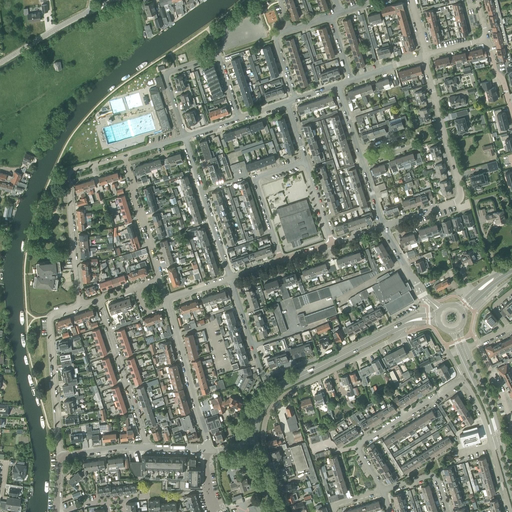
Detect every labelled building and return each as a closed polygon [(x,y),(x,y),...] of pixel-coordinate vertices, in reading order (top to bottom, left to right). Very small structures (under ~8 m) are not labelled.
[(159,0),(161,6),(163,5),(165,5),(166,8),(167,11),(166,12),(168,18),(164,19),(165,23),(169,22),(174,20),(171,14),(170,11),(169,7),(168,4),(166,0),(159,0)] [(170,11),(171,14),(174,13),(173,10),(174,10),(173,6),(171,7),(170,3),(173,3),(171,0),(166,0),(168,4),(169,7),(170,11)] [(177,1),(176,0),(171,0),(173,3),(175,2),(176,5),(175,6),(177,14),(181,13),(179,8),(178,4),(177,1)] [(157,27),(162,25),(160,17),(157,18),(152,2),(150,3),(149,2),(147,3),(146,4),(144,5),(145,9),(146,9),(147,12),(146,12),(147,16),(152,14),(152,16),(154,16),(155,19),(154,19),(157,27)] [(326,2),(318,4),(320,10),(328,7),(326,2)] [(488,13),(500,10),(497,2),(485,5),(485,7),(486,7),(487,10),(488,13)] [(295,6),(288,8),(290,14),(297,11),(295,6)] [(489,21),(502,18),(500,10),(488,13),(489,15),(488,16),(489,18),(488,18),(489,21)] [(297,11),(290,14),(292,20),(299,17),(297,11)] [(28,14),(29,22),(34,21),(34,20),(40,20),(40,13),(28,14)] [(373,14),(376,23),(382,21),(379,13),(373,14)] [(368,25),(371,37),(374,36),(372,28),(373,26),(372,24),(376,23),(373,14),(368,16),(370,24),(368,25)] [(344,26),(352,24),(350,18),(342,20),(344,26)] [(492,30),(504,27),(502,18),(489,21),(489,24),(490,24),(491,27),(491,26),(492,30)] [(465,23),(457,25),(454,26),(456,32),(467,29),(465,23)] [(352,24),(344,26),(346,32),(353,30),(352,24)] [(320,35),(327,32),(325,26),(318,29),(320,35)] [(493,38),(506,35),(504,27),(492,30),(493,32),(492,32),(493,35),(492,35),(493,38)] [(439,30),(431,32),(432,37),(441,35),(443,34),(442,29),(439,30)] [(467,29),(456,32),(457,37),(468,34),(467,29)] [(353,30),(346,32),(348,38),(355,36),(353,30)] [(327,32),(320,35),(322,40),(329,38),(327,32)] [(402,34),(401,35),(399,35),(401,41),(412,37),(410,32),(403,34),(402,34)] [(496,46),(505,44),(508,43),(506,35),(493,38),(493,41),(494,41),(495,43),(496,43),(496,46)] [(355,36),(348,38),(350,44),(357,41),(355,36)] [(287,46),(295,43),(293,37),(286,40),(287,46)] [(412,37),(401,41),(402,46),(413,43),(412,37)] [(329,38),(322,40),(324,46),(331,44),(329,38)] [(357,41),(350,44),(352,49),(359,47),(357,41)] [(413,43),(402,46),(404,53),(414,50),(414,48),(415,48),(414,46),(416,46),(415,42),(413,43)] [(289,51),(296,49),(295,43),(287,46),(289,51)] [(385,57),(386,57),(389,56),(389,55),(391,54),(388,43),(382,44),(383,47),(384,52),(385,56),(385,57)] [(331,44),(324,46),(326,52),(333,49),(331,44)] [(497,55),(506,52),(505,46),(505,44),(496,46),(497,49),(496,49),(497,52),(496,52),(497,55)] [(264,53),(271,51),(270,45),(262,48),(264,53)] [(359,47),(352,49),(354,55),(361,53),(359,47)] [(385,56),(384,52),(383,47),(377,49),(379,58),(385,56)] [(479,48),(476,49),(479,61),(486,59),(485,57),(487,56),(486,52),(485,48),(482,49),(482,48),(479,49),(479,48)] [(291,57),(298,55),(296,49),(289,51),(291,57)] [(333,49),(326,52),(328,58),(335,55),(333,49)] [(479,61),(476,49),(473,49),(473,50),(471,51),(468,52),(470,60),(472,60),(472,62),(479,61)] [(271,51),(264,53),(266,59),(273,57),(271,51)] [(459,53),(463,65),(467,64),(467,61),(468,60),(468,61),(470,60),(468,52),(465,53),(465,52),(462,53),(462,52),(459,53)] [(506,52),(497,55),(498,58),(498,57),(499,60),(500,60),(500,63),(511,60),(509,52),(506,53),(506,52)] [(233,65),(240,63),(238,57),(240,56),(239,53),(231,56),(232,59),(231,59),(233,65)] [(361,53),(354,55),(355,61),(363,59),(361,53)] [(453,62),(453,65),(455,64),(456,63),(457,66),(463,65),(459,53),(456,53),(457,54),(454,55),(455,61),(453,62)] [(293,63),(300,61),(298,55),(291,57),(293,63)] [(442,57),(445,66),(452,65),(453,65),(453,62),(450,63),(448,56),(446,57),(445,56),(442,57)] [(273,57),(266,59),(268,65),(275,62),(273,57)] [(445,66),(442,57),(440,57),(440,58),(437,59),(437,60),(434,60),(436,68),(445,66)] [(363,59),(355,61),(357,67),(365,64),(363,59)] [(295,69),(302,66),(300,61),(293,63),(295,69)] [(275,62),(268,65),(270,70),(277,68),(275,62)] [(240,63),(233,65),(235,71),(242,69),(240,63)] [(206,74),(215,69),(213,65),(210,67),(208,64),(203,67),(205,70),(204,70),(206,74)] [(302,66),(295,69),(297,74),(304,72),(302,66)] [(332,69),(334,77),(340,75),(340,73),(341,72),(340,67),(338,68),(338,67),(332,69)] [(417,75),(414,67),(409,68),(412,79),(417,77),(417,75)] [(277,68),(270,70),(272,76),(279,74),(277,68)] [(412,79),(409,68),(404,70),(407,80),(412,79)] [(215,69),(206,74),(205,74),(207,78),(216,73),(217,73),(215,69)] [(242,69),(235,71),(237,77),(244,74),(242,69)] [(334,77),(332,69),(326,71),(328,79),(334,77)] [(404,70),(398,71),(401,82),(407,80),(404,70)] [(320,71),(317,72),(319,78),(321,77),(322,81),(328,79),(326,71),(320,73),(320,71)] [(299,80),(306,78),(304,72),(297,74),(299,80)] [(176,84),(184,81),(183,78),(186,77),(185,73),(181,74),(182,75),(174,78),(176,84)] [(209,82),(217,78),(218,77),(216,73),(207,78),(209,82)] [(244,74),(237,77),(238,82),(246,80),(244,74)] [(161,76),(155,78),(158,86),(149,89),(162,131),(171,129),(159,91),(165,89),(161,76)] [(457,81),(460,80),(459,76),(444,80),(446,88),(448,87),(450,91),(455,90),(454,86),(458,85),(457,81)] [(210,86),(219,82),(219,81),(217,78),(209,82),(208,82),(210,86)] [(306,78),(299,80),(301,86),(308,84),(306,78)] [(382,80),(384,87),(390,85),(391,87),(394,86),(392,80),(389,81),(388,78),(382,80)] [(246,80),(238,82),(240,88),(247,86),(246,80)] [(376,83),(373,84),(376,92),(377,93),(382,91),(381,88),(384,87),(382,80),(376,82),(376,83)] [(188,83),(185,84),(184,81),(176,84),(178,89),(183,88),(183,91),(190,89),(188,83)] [(488,101),(498,98),(495,87),(491,88),(490,81),(481,83),(483,90),(486,89),(488,101)] [(211,90),(220,86),(221,85),(219,82),(210,86),(209,86),(211,90)] [(376,92),(373,84),(371,85),(371,84),(365,86),(367,93),(373,91),(374,93),(376,92)] [(281,85),(275,87),(276,89),(278,96),(284,94),(283,91),(285,90),(284,86),(282,86),(281,87),(281,85)] [(213,94),(221,90),(222,89),(220,86),(211,90),(213,94)] [(247,86),(240,88),(242,94),(249,91),(247,86)] [(359,88),(361,95),(367,93),(365,86),(359,88)] [(416,98),(426,95),(424,91),(423,91),(422,86),(412,89),(414,96),(415,96),(416,98)] [(361,95),(359,88),(353,90),(356,97),(361,95)] [(182,101),(190,98),(192,98),(191,95),(193,94),(192,91),(191,91),(190,89),(183,91),(184,93),(180,95),(182,101)] [(278,96),(276,89),(270,90),(272,98),(278,96)] [(212,94),(210,95),(212,99),(214,98),(223,93),(221,90),(213,94),(212,94)] [(272,98),(270,90),(264,92),(267,100),(272,98)] [(345,96),(348,103),(351,102),(350,99),(356,97),(353,90),(347,92),(348,95),(345,96)] [(249,91),(242,94),(244,100),(251,97),(249,91)] [(335,104),(332,95),(326,97),(328,104),(329,106),(335,104)] [(419,106),(427,104),(425,100),(427,99),(426,95),(416,98),(417,104),(419,103),(419,106)] [(462,105),(466,104),(464,97),(460,98),(459,95),(454,96),(449,97),(451,107),(457,105),(458,105),(461,104),(462,105)] [(251,97),(244,100),(246,105),(253,103),(251,97)] [(328,104),(326,97),(320,99),(322,106),(328,104)] [(194,101),(191,102),(190,98),(182,101),(184,107),(188,105),(189,108),(196,106),(194,101)] [(314,101),(317,108),(322,106),(320,99),(314,101)] [(314,111),(313,109),(317,108),(314,101),(308,103),(311,110),(311,112),(314,111)] [(308,114),(307,111),(311,110),(308,103),(303,105),(305,112),(306,115),(308,114)] [(205,104),(204,105),(206,112),(209,111),(211,119),(214,118),(214,119),(217,118),(217,117),(214,107),(208,109),(206,104),(205,104)] [(421,116),(430,113),(429,108),(428,108),(427,104),(419,106),(420,109),(419,109),(421,116)] [(226,105),(220,107),(223,115),(225,114),(225,115),(228,114),(228,113),(227,110),(229,109),(228,105),(226,105)] [(188,118),(195,115),(197,115),(195,109),(197,109),(196,106),(189,108),(190,111),(186,112),(188,118)] [(223,115),(220,107),(217,108),(217,106),(214,107),(217,117),(223,115)] [(463,117),(463,115),(467,113),(466,109),(456,112),(457,116),(458,116),(458,118),(455,119),(456,124),(457,127),(458,132),(462,131),(462,133),(467,131),(466,130),(467,130),(466,125),(468,124),(467,121),(465,122),(464,117),(463,117)] [(500,109),(493,111),(496,122),(507,119),(504,112),(501,112),(500,109)] [(424,124),(431,122),(430,117),(432,117),(430,113),(421,116),(419,116),(421,123),(424,122),(424,124)] [(333,123),(340,120),(338,114),(328,117),(329,120),(332,119),(333,123)] [(195,115),(188,118),(189,124),(199,121),(199,118),(196,119),(195,115)] [(279,125),(285,123),(283,117),(280,119),(278,116),(271,118),(272,121),(277,120),(279,125)] [(400,117),(394,119),(394,120),(398,129),(404,127),(403,123),(405,123),(405,120),(406,120),(405,116),(400,117)] [(398,129),(394,120),(389,122),(388,119),(385,120),(388,128),(391,128),(392,131),(398,129)] [(507,119),(496,122),(499,133),(507,131),(506,127),(509,126),(508,126),(509,126),(508,123),(507,119)] [(335,129),(342,126),(340,120),(333,123),(335,129)] [(388,128),(385,120),(383,121),(384,125),(378,127),(381,135),(386,133),(385,129),(388,128)] [(256,123),(258,129),(264,127),(266,133),(269,131),(266,124),(263,125),(262,121),(256,123)] [(305,132),(312,129),(310,123),(303,126),(305,132)] [(253,131),(251,124),(245,126),(247,133),(250,132),(251,135),(254,134),(253,131)] [(369,127),(366,128),(367,131),(366,131),(369,139),(375,137),(372,129),(373,129),(371,126),(369,127)] [(381,135),(378,127),(373,129),(372,129),(375,137),(381,135)] [(366,131),(367,131),(366,128),(363,129),(363,130),(360,131),(363,140),(369,139),(366,131)] [(280,137),(283,137),(289,135),(287,129),(281,131),(279,132),(280,137)] [(307,138),(314,135),(312,129),(305,132),(307,138)] [(230,139),(228,132),(223,134),(224,138),(221,139),(224,147),(227,146),(225,140),(230,139)] [(344,132),(337,134),(338,140),(346,138),(344,132)] [(314,135),(307,138),(309,143),(316,141),(314,135)] [(508,135),(501,136),(502,140),(505,140),(508,150),(510,149),(510,150),(511,149),(511,137),(509,138),(508,135)] [(346,138),(338,140),(340,146),(348,144),(346,138)] [(202,148),(208,146),(207,143),(210,142),(209,139),(200,142),(202,148)] [(309,143),(311,149),(318,147),(316,141),(309,143)] [(431,153),(441,150),(440,146),(438,146),(437,141),(427,144),(429,151),(430,151),(431,153)] [(482,146),(483,153),(489,151),(490,155),(494,154),(491,144),(482,146)] [(293,146),(286,148),(288,153),(283,155),(284,158),(291,156),(290,153),(295,151),(293,146)] [(311,149),(312,155),(320,153),(318,147),(311,149)] [(268,156),(270,163),(276,161),(274,157),(277,156),(275,148),(272,149),(273,154),(268,156)] [(342,152),(344,157),(351,155),(349,149),(342,152)] [(441,150),(431,153),(433,159),(434,158),(435,161),(442,159),(441,155),(442,155),(441,150)] [(210,152),(203,154),(205,159),(209,158),(210,161),(217,159),(216,156),(214,156),(212,151),(210,152)] [(410,153),(406,154),(409,162),(415,160),(416,163),(422,161),(420,154),(414,156),(413,152),(412,153),(412,151),(409,152),(410,153)] [(179,152),(173,154),(173,155),(176,162),(182,161),(182,160),(184,159),(183,155),(181,156),(180,153),(179,153),(179,152)] [(31,162),(33,157),(26,154),(24,159),(31,162)] [(409,162),(406,154),(401,156),(404,167),(410,165),(409,162)] [(176,162),(173,155),(167,157),(168,158),(163,160),(164,165),(164,166),(170,164),(176,162)] [(344,157),(342,158),(345,166),(354,163),(351,155),(344,157)] [(404,167),(401,156),(395,158),(397,166),(398,169),(404,167)] [(397,166),(395,158),(389,160),(390,164),(387,165),(390,172),(392,171),(391,168),(397,166)] [(160,159),(154,161),(156,167),(157,169),(157,170),(160,169),(160,166),(164,165),(163,160),(160,160),(160,159)] [(219,168),(217,162),(217,161),(217,159),(210,161),(211,163),(207,165),(209,171),(216,169),(219,168)] [(333,169),(335,168),(333,159),(326,161),(327,165),(331,163),(333,169)] [(436,171),(446,168),(444,163),(443,164),(442,159),(435,161),(436,164),(434,164),(436,171)] [(154,161),(149,162),(151,171),(157,169),(156,167),(154,161)] [(489,171),(499,168),(496,161),(487,163),(489,171)] [(143,164),(146,173),(152,172),(151,171),(149,162),(143,164)] [(137,167),(134,168),(137,175),(139,174),(140,175),(146,173),(143,164),(137,166),(137,167)] [(390,172),(387,165),(385,166),(384,164),(378,166),(380,173),(386,171),(387,173),(390,172)] [(318,173),(326,171),(324,165),(316,167),(318,173)] [(350,176),(357,173),(354,165),(346,167),(347,173),(349,172),(350,176)] [(372,169),(370,170),(373,179),(376,178),(375,175),(380,173),(378,166),(372,168),(372,169)] [(440,179),(447,177),(446,172),(447,172),(446,168),(436,171),(437,176),(439,176),(440,179)] [(328,177),(329,176),(328,174),(327,174),(326,171),(318,173),(320,179),(328,177)] [(9,180),(10,176),(7,175),(0,172),(0,179),(8,181),(8,180),(9,180)] [(10,176),(9,180),(14,182),(18,184),(22,175),(14,172),(13,177),(10,176)] [(111,174),(113,180),(119,178),(119,180),(122,179),(120,172),(117,173),(117,172),(111,174)] [(357,173),(350,176),(352,181),(352,182),(359,179),(357,173)] [(483,175),(483,173),(478,174),(478,173),(475,174),(475,175),(471,176),(473,184),(474,184),(475,187),(481,185),(480,182),(485,181),(484,178),(487,178),(486,175),(483,175)] [(105,175),(107,182),(113,180),(111,174),(105,175)] [(183,174),(177,176),(180,185),(189,182),(187,176),(184,177),(183,174)] [(219,177),(218,174),(217,174),(211,176),(212,182),(213,182),(215,181),(216,184),(224,182),(222,176),(219,177)] [(107,182),(105,175),(98,177),(100,184),(107,182)] [(328,177),(320,179),(322,185),(329,182),(330,183),(331,182),(329,176),(328,177)] [(441,188),(451,186),(449,181),(448,181),(447,177),(440,179),(440,182),(439,182),(441,188)] [(87,181),(89,188),(96,186),(94,179),(87,181)] [(352,188),(354,187),(361,185),(359,179),(352,182),(352,181),(350,182),(352,188)] [(239,189),(242,189),(249,186),(247,180),(244,181),(244,180),(237,182),(239,189)] [(81,183),(84,193),(85,193),(91,191),(89,188),(87,181),(81,183)] [(7,182),(5,191),(11,192),(11,195),(15,196),(16,191),(22,192),(24,188),(18,186),(18,185),(7,182)] [(181,190),(182,190),(191,187),(189,182),(180,185),(179,185),(181,190)] [(331,189),(333,188),(331,182),(330,183),(329,182),(322,185),(324,191),(331,188),(331,189)] [(84,193),(81,183),(75,185),(77,191),(81,190),(82,194),(84,193)] [(356,193),(363,191),(361,185),(354,187),(356,193)] [(154,186),(144,189),(146,194),(153,192),(159,190),(159,188),(155,189),(154,186)] [(249,186),(242,189),(244,194),(251,192),(249,186)] [(451,186),(441,188),(442,194),(444,194),(445,197),(452,195),(450,190),(452,190),(451,186)] [(184,196),(193,193),(191,187),(182,190),(184,196)] [(331,188),(324,191),(326,197),(333,194),(335,194),(333,188),(331,189),(331,188)] [(221,189),(211,192),(213,199),(223,195),(221,189)] [(429,189),(419,193),(420,195),(422,203),(428,201),(428,200),(433,198),(431,192),(430,190),(429,189)] [(153,192),(146,194),(147,200),(154,198),(153,195),(156,194),(160,193),(159,190),(153,192)] [(363,191),(356,193),(357,199),(365,197),(363,191)] [(253,198),(251,192),(244,194),(244,195),(241,195),(243,201),(246,200),(253,198)] [(186,201),(194,198),(193,193),(184,196),(186,201)] [(413,195),(414,197),(417,205),(422,203),(420,195),(419,193),(413,195)] [(328,202),(335,200),(333,194),(326,197),(328,202)] [(119,203),(126,201),(124,195),(117,197),(119,203)] [(215,204),(223,202),(221,196),(213,199),(215,204)] [(78,205),(87,202),(86,197),(80,199),(80,200),(77,202),(78,205)] [(157,197),(154,198),(147,200),(149,205),(156,203),(162,201),(162,199),(158,200),(157,197)] [(417,205),(414,197),(408,199),(410,207),(417,205)] [(188,207),(189,206),(196,204),(194,198),(186,201),(188,207)] [(253,198),(246,200),(247,206),(255,204),(253,198)] [(306,199),(277,209),(288,242),(317,233),(306,199)] [(410,207),(408,199),(402,201),(401,200),(399,200),(401,207),(404,206),(404,209),(410,207)] [(330,208),(337,206),(335,200),(328,202),(330,208)] [(401,207),(399,200),(396,201),(397,204),(391,206),(394,214),(400,212),(398,208),(401,207)] [(126,201),(119,203),(121,209),(128,207),(126,201)] [(149,205),(149,207),(149,206),(150,208),(149,208),(150,210),(151,210),(151,211),(158,209),(160,208),(161,208),(160,205),(163,204),(162,201),(156,203),(149,205)] [(223,202),(215,204),(217,210),(226,207),(224,201),(223,202)] [(245,207),(247,213),(247,212),(256,209),(255,204),(247,206),(245,207)] [(394,214),(391,206),(385,208),(388,216),(394,214)] [(128,207),(121,209),(123,215),(130,213),(128,207)] [(219,216),(228,213),(226,207),(217,210),(216,210),(217,214),(218,213),(219,216)] [(192,215),(190,216),(191,218),(193,217),(200,215),(198,209),(191,212),(192,215)] [(258,215),(256,209),(247,212),(248,215),(250,214),(251,217),(258,215)] [(496,223),(506,221),(503,210),(493,213),(486,215),(487,221),(495,219),(496,223)] [(364,217),(367,223),(373,221),(371,217),(373,217),(371,211),(364,214),(365,216),(364,217)] [(130,213),(123,215),(125,222),(132,220),(130,213)] [(152,216),(151,216),(152,219),(153,219),(153,220),(153,221),(154,221),(167,217),(166,214),(160,216),(159,213),(152,215),(152,216)] [(221,222),(228,219),(230,219),(228,213),(219,216),(221,222)] [(467,225),(474,223),(471,213),(463,215),(464,218),(465,218),(467,225)] [(194,220),(192,221),(193,224),(193,226),(199,224),(198,222),(202,221),(200,215),(193,217),(194,220)] [(258,215),(251,217),(253,223),(260,221),(258,215)] [(457,230),(464,228),(460,216),(453,218),(454,223),(455,223),(457,230)] [(168,219),(167,217),(154,221),(155,226),(164,224),(165,223),(167,223),(166,220),(168,219)] [(361,225),(359,218),(352,220),(355,227),(361,225)] [(229,223),(228,219),(221,222),(223,227),(230,225),(233,224),(233,222),(229,223)] [(347,222),(349,229),(355,227),(352,220),(347,222)] [(445,233),(453,231),(450,220),(442,222),(445,233)] [(255,229),(262,227),(260,221),(253,223),(255,229)] [(124,230),(120,231),(121,234),(124,233),(135,230),(134,227),(135,227),(134,224),(134,225),(133,224),(132,224),(132,222),(126,224),(126,226),(127,228),(124,229),(124,230)] [(165,223),(164,224),(155,226),(157,232),(167,229),(172,227),(172,225),(166,227),(165,223)] [(430,226),(433,233),(434,236),(443,233),(440,227),(437,228),(436,224),(430,226)] [(225,233),(232,231),(230,225),(223,227),(225,233)] [(195,237),(206,233),(204,227),(200,228),(200,226),(194,228),(195,230),(194,230),(195,231),(194,232),(195,237)] [(429,235),(433,233),(430,226),(424,228),(427,238),(428,239),(430,238),(429,235)] [(417,234),(419,241),(422,240),(427,238),(424,228),(418,230),(420,234),(417,234)] [(169,236),(167,229),(157,232),(159,238),(164,236),(165,236),(166,237),(169,236)] [(227,239),(236,236),(236,233),(233,234),(232,231),(225,233),(227,239)] [(199,242),(208,239),(206,233),(195,237),(196,240),(197,240),(198,242),(199,242)] [(408,235),(410,243),(416,241),(417,242),(419,241),(417,234),(414,235),(414,233),(408,235)] [(137,235),(130,237),(131,241),(122,244),(122,246),(139,241),(137,235)] [(410,243),(408,235),(401,237),(402,240),(400,241),(402,248),(405,247),(404,245),(410,243)] [(236,236),(227,239),(229,245),(236,242),(235,240),(237,239),(236,236)] [(208,239),(199,242),(201,247),(209,244),(208,239)] [(140,246),(139,241),(122,246),(123,248),(126,247),(130,246),(131,250),(137,249),(136,248),(140,246)] [(378,251),(384,247),(381,242),(374,246),(378,251)] [(169,245),(162,247),(163,253),(170,251),(173,250),(172,246),(171,244),(169,245)] [(209,244),(201,247),(203,253),(204,252),(205,252),(211,250),(209,244)] [(264,246),(267,255),(273,253),(270,244),(264,246)] [(267,255),(264,246),(262,247),(262,249),(259,250),(261,257),(267,255)] [(377,256),(379,254),(381,257),(388,253),(384,247),(378,251),(375,253),(377,256)] [(259,250),(253,252),(255,259),(256,259),(256,260),(259,259),(259,258),(261,257),(259,250)] [(356,252),(354,253),(356,260),(357,263),(362,261),(362,262),(366,261),(363,251),(360,252),(359,251),(359,250),(356,251),(356,252)] [(469,264),(476,260),(472,251),(464,254),(465,255),(460,257),(462,262),(467,260),(469,264)] [(255,259),(253,252),(247,254),(248,257),(250,261),(255,259)] [(424,259),(415,262),(418,270),(419,270),(420,274),(429,271),(427,267),(429,267),(426,258),(432,256),(431,252),(423,254),(424,259)] [(172,256),(165,258),(167,264),(174,262),(177,261),(176,257),(179,256),(179,257),(182,256),(181,253),(172,256)] [(356,260),(354,253),(348,255),(350,262),(351,266),(354,265),(353,264),(357,263),(356,260)] [(384,262),(391,258),(388,253),(381,257),(384,262)] [(242,256),(244,263),(250,261),(248,257),(247,254),(242,256)] [(350,262),(348,255),(342,257),(345,264),(350,262)] [(236,258),(236,256),(230,258),(233,267),(238,265),(236,258)] [(345,264),(342,257),(336,259),(337,262),(335,263),(337,269),(339,268),(339,266),(345,264)] [(82,269),(89,268),(89,265),(92,265),(92,263),(97,263),(97,258),(91,259),(91,261),(81,262),(82,269)] [(394,263),(391,258),(384,262),(381,264),(383,266),(384,266),(385,269),(394,263)] [(56,273),(55,273),(55,271),(61,271),(60,260),(51,261),(51,262),(45,263),(45,262),(36,262),(37,273),(36,273),(36,275),(35,275),(33,286),(42,287),(42,285),(48,286),(48,287),(57,288),(58,278),(55,277),(55,275),(56,275),(57,275),(57,274),(57,273),(56,273)] [(139,263),(143,275),(148,274),(145,267),(146,266),(145,261),(139,263)] [(322,272),(322,274),(325,273),(325,271),(328,270),(328,272),(331,271),(329,265),(327,266),(325,263),(320,265),(322,272)] [(135,278),(139,277),(136,269),(135,264),(130,266),(135,278)] [(322,272),(320,265),(314,267),(317,276),(323,274),(322,274),(322,272)] [(217,267),(210,269),(212,274),(211,274),(212,278),(217,276),(216,273),(219,272),(217,267)] [(317,277),(317,276),(314,267),(308,269),(310,276),(311,278),(311,279),(317,277)] [(372,271),(369,272),(372,277),(375,275),(376,275),(379,273),(377,270),(376,267),(374,268),(372,269),(372,270),(372,271)] [(441,281),(444,287),(450,284),(447,278),(454,274),(452,267),(438,274),(441,281)] [(310,276),(308,269),(302,271),(303,274),(301,275),(303,281),(311,278),(310,276)] [(382,306),(407,291),(405,287),(406,286),(397,271),(390,275),(388,272),(377,279),(379,282),(372,286),(381,304),(382,306)] [(103,274),(108,288),(114,286),(112,278),(108,280),(106,273),(103,274)] [(289,275),(291,283),(295,282),(296,283),(298,283),(299,286),(302,285),(300,278),(297,279),(295,273),(289,275)] [(108,288),(103,274),(101,275),(102,279),(100,279),(101,282),(99,283),(101,290),(108,288)] [(118,276),(120,283),(126,281),(124,274),(118,276)] [(179,279),(182,278),(180,274),(178,275),(170,277),(171,282),(179,279)] [(291,283),(289,275),(283,277),(285,283),(281,284),(284,291),(287,290),(286,287),(289,286),(288,284),(291,283)] [(112,278),(114,286),(120,283),(118,276),(112,278)] [(179,279),(171,282),(173,286),(177,284),(178,286),(184,284),(182,278),(179,279)] [(270,281),(273,289),(277,288),(277,289),(280,289),(281,292),(284,291),(281,284),(279,285),(277,279),(270,281)] [(351,289),(345,280),(342,281),(348,291),(351,289)] [(444,287),(441,281),(437,283),(436,280),(434,281),(435,284),(434,284),(437,290),(444,287)] [(273,289),(270,281),(264,283),(266,289),(263,290),(266,297),(269,296),(268,293),(270,292),(269,290),(273,289)] [(348,291),(342,281),(339,282),(345,292),(348,291)] [(95,289),(99,288),(97,282),(93,283),(94,285),(85,288),(87,294),(96,292),(95,289)] [(345,292),(339,282),(336,283),(337,284),(342,294),(345,292)] [(342,294),(337,284),(336,283),(333,284),(340,295),(342,294)] [(340,295),(333,284),(330,285),(337,297),(340,295)] [(247,296),(254,294),(262,291),(260,285),(257,286),(258,289),(253,291),(252,288),(250,288),(249,286),(245,287),(246,290),(245,290),(247,296)] [(328,286),(329,287),(331,295),(333,300),(337,297),(330,285),(328,286)] [(408,290),(407,291),(382,306),(382,307),(385,311),(388,309),(390,314),(414,301),(408,290)] [(214,294),(207,296),(209,303),(210,306),(217,304),(216,301),(214,294)] [(247,296),(246,296),(248,300),(249,299),(249,302),(256,300),(254,294),(247,296)] [(126,298),(124,299),(127,308),(132,307),(129,297),(129,296),(125,297),(126,298)] [(119,300),(122,310),(127,308),(124,299),(119,300)] [(113,302),(117,312),(122,310),(119,300),(113,302)] [(197,300),(193,301),(195,309),(196,312),(200,310),(204,309),(201,302),(198,303),(197,300)] [(256,300),(249,302),(251,307),(252,307),(253,309),(259,308),(256,300)] [(195,309),(193,301),(188,303),(191,310),(193,310),(194,315),(197,314),(195,309)] [(117,312),(113,302),(108,304),(112,314),(117,312)] [(504,307),(501,309),(502,310),(500,312),(504,317),(506,314),(509,318),(511,315),(511,314),(511,313),(511,307),(508,302),(503,306),(504,307)] [(180,308),(178,309),(179,313),(182,312),(182,313),(184,319),(188,318),(184,304),(180,306),(180,308)] [(382,306),(381,304),(376,306),(378,309),(374,311),(378,318),(384,315),(380,309),(382,308),(384,311),(385,311),(382,307),(382,306)] [(366,310),(367,311),(368,314),(372,321),(378,318),(374,311),(372,307),(366,310)] [(255,320),(262,317),(261,314),(263,313),(262,308),(254,311),(254,313),(253,314),(255,320)] [(92,309),(86,311),(89,318),(95,316),(95,319),(96,319),(99,318),(96,311),(93,312),(92,309)] [(227,318),(234,316),(232,310),(225,312),(227,318)] [(89,318),(86,311),(80,313),(82,320),(89,318)] [(484,330),(484,331),(486,332),(496,324),(495,323),(498,321),(490,312),(485,316),(486,317),(485,318),(484,319),(484,320),(483,320),(483,321),(483,322),(483,323),(482,323),(482,324),(482,325),(482,326),(483,327),(483,328),(483,329),(484,330)] [(82,320),(80,313),(74,315),(77,324),(83,322),(82,320)] [(156,314),(152,315),(154,323),(155,324),(157,324),(158,327),(160,326),(156,314)] [(372,321),(368,314),(362,316),(363,318),(366,324),(372,321)] [(229,324),(236,322),(234,316),(227,318),(229,324)] [(64,319),(66,326),(72,323),(72,321),(70,317),(64,319)] [(152,329),(148,317),(143,318),(146,326),(147,325),(149,330),(152,329)] [(366,324),(363,318),(357,321),(361,329),(367,326),(366,324)] [(66,326),(64,319),(57,321),(58,324),(55,325),(58,331),(61,330),(60,327),(66,326)] [(361,329),(357,321),(351,324),(355,332),(361,329)] [(258,327),(257,327),(258,330),(259,330),(259,331),(266,329),(268,328),(266,322),(264,323),(257,325),(258,327)] [(318,334),(331,328),(328,322),(315,328),(318,334)] [(355,332),(351,324),(345,327),(343,328),(345,333),(348,331),(350,335),(355,332)] [(94,337),(101,334),(99,328),(92,330),(94,337)] [(126,334),(125,332),(124,328),(117,330),(119,337),(126,334)] [(231,330),(228,330),(230,337),(232,336),(239,333),(237,328),(231,330)] [(343,338),(344,338),(339,329),(335,331),(335,332),(333,333),(335,336),(334,337),(337,341),(339,340),(340,340),(341,340),(342,340),(343,340),(344,339),(343,338)] [(417,336),(421,345),(428,341),(429,341),(432,347),(435,346),(429,334),(425,336),(424,333),(417,336)] [(101,334),(94,337),(96,343),(103,341),(101,334)] [(126,334),(119,337),(121,343),(128,340),(127,337),(126,335),(126,334)] [(327,345),(332,343),(330,339),(329,335),(319,339),(321,343),(323,347),(327,346),(327,345)] [(414,338),(411,340),(415,348),(414,348),(411,350),(414,356),(417,354),(415,351),(418,349),(419,347),(418,346),(421,345),(417,336),(417,337),(416,336),(413,337),(414,338)] [(128,340),(121,343),(124,349),(130,347),(128,340)] [(303,344),(306,353),(312,351),(311,348),(314,347),(311,340),(309,341),(309,342),(303,344)] [(501,343),(506,352),(511,350),(506,340),(501,343)] [(60,345),(59,346),(59,349),(60,349),(61,349),(62,349),(62,351),(71,350),(72,350),(71,341),(59,343),(60,345)] [(103,341),(96,343),(98,349),(105,347),(103,341)] [(167,348),(172,347),(170,341),(158,344),(159,349),(167,347),(167,348)] [(496,345),(500,352),(501,355),(506,352),(501,343),(496,345)] [(306,353),(303,344),(297,346),(300,355),(306,353)] [(238,353),(245,351),(243,345),(236,347),(238,353)] [(491,347),(492,347),(491,345),(485,348),(489,357),(495,355),(491,347)] [(496,345),(492,347),(491,347),(495,355),(500,352),(496,345)] [(300,355),(297,346),(290,349),(290,347),(287,348),(289,355),(292,354),(293,357),(300,355)] [(397,348),(397,349),(401,357),(402,360),(408,357),(409,359),(414,356),(411,350),(406,352),(403,346),(400,347),(400,346),(397,348)] [(96,350),(92,351),(93,354),(99,352),(100,355),(107,353),(105,347),(98,349),(96,350)] [(130,347),(124,349),(126,355),(132,353),(130,347)] [(286,352),(279,354),(282,363),(282,364),(287,362),(286,361),(288,361),(287,356),(289,355),(287,348),(284,349),(286,352)] [(61,360),(71,358),(70,354),(79,353),(78,349),(71,350),(71,353),(60,355),(61,360)] [(391,352),(395,360),(401,357),(397,349),(391,352)] [(173,351),(164,353),(165,355),(159,356),(160,359),(170,357),(169,356),(174,355),(173,351)] [(238,353),(236,353),(238,359),(240,359),(240,358),(247,356),(245,351),(238,353)] [(391,352),(390,351),(388,353),(385,355),(388,361),(384,363),(387,369),(394,366),(392,361),(395,360),(391,352)] [(282,363),(279,354),(273,356),(276,365),(282,363)] [(276,365),(273,356),(270,358),(269,356),(264,357),(266,365),(269,364),(270,367),(276,365)] [(104,365),(111,363),(108,357),(102,359),(104,365)] [(129,365),(136,363),(134,357),(127,359),(129,365)] [(67,367),(72,366),(73,366),(73,363),(71,363),(71,358),(61,360),(62,365),(67,364),(67,367)] [(378,358),(371,362),(376,373),(384,369),(378,359),(378,358)] [(193,367),(195,366),(201,365),(201,364),(209,362),(212,362),(211,359),(201,362),(200,359),(191,361),(193,367)] [(111,363),(104,365),(106,372),(113,369),(111,363)] [(136,363),(129,365),(131,371),(138,369),(136,363)] [(433,369),(430,363),(423,366),(426,372),(433,369)] [(439,374),(447,369),(444,363),(436,368),(439,374)] [(501,372),(509,369),(506,364),(497,368),(500,374),(502,373),(501,372)] [(365,376),(373,372),(369,365),(361,369),(362,370),(361,370),(360,369),(358,370),(363,385),(368,384),(365,376)] [(72,366),(67,367),(68,369),(62,370),(63,375),(72,374),(73,373),(75,373),(73,366),(72,366)] [(249,366),(243,368),(244,374),(243,377),(244,378),(240,386),(248,390),(253,379),(250,377),(251,374),(249,366)] [(113,369),(106,372),(108,378),(115,375),(113,369)] [(138,369),(131,371),(133,378),(140,375),(138,369)] [(447,369),(439,374),(443,380),(450,375),(447,369)] [(504,377),(511,374),(509,369),(501,372),(502,373),(504,377)] [(358,378),(356,372),(349,374),(352,381),(355,380),(355,383),(362,382),(360,377),(358,378)] [(69,382),(72,382),(77,381),(76,378),(74,378),(73,373),(72,374),(63,375),(63,380),(68,380),(69,382)] [(115,375),(108,378),(110,384),(117,382),(115,375)] [(140,375),(133,378),(135,384),(142,382),(140,375)] [(341,385),(350,383),(348,375),(340,377),(341,381),(340,381),(341,385)] [(427,378),(422,381),(423,383),(428,390),(431,388),(433,387),(429,380),(427,378)] [(327,391),(333,389),(331,380),(324,382),(327,391)] [(64,391),(72,389),(75,389),(74,384),(77,383),(77,381),(72,382),(69,382),(69,385),(63,386),(64,391)] [(420,382),(416,384),(418,386),(422,393),(425,391),(426,392),(428,390),(427,390),(428,390),(423,383),(421,384),(420,382)] [(201,389),(199,389),(200,394),(209,392),(208,390),(212,388),(216,387),(217,391),(220,390),(218,384),(215,385),(212,385),(207,386),(201,388),(201,389)] [(143,385),(137,388),(139,394),(149,391),(148,389),(145,390),(143,385)] [(114,394),(120,392),(118,386),(111,388),(114,394)] [(413,390),(417,396),(422,393),(418,386),(413,390)] [(70,398),(72,397),(79,396),(78,391),(76,391),(75,389),(72,389),(64,391),(65,396),(69,395),(70,398)] [(407,393),(412,400),(417,396),(413,390),(407,393)] [(149,391),(139,394),(141,400),(148,398),(146,394),(149,393),(149,391)] [(120,392),(114,394),(116,400),(122,398),(120,392)] [(322,405),(325,404),(321,393),(314,395),(316,402),(321,401),(322,405)] [(402,396),(407,403),(412,400),(407,393),(402,396)] [(176,397),(173,398),(175,403),(178,402),(186,400),(184,394),(176,397)] [(454,404),(460,399),(457,394),(450,398),(454,404)] [(65,406),(72,405),(77,404),(76,399),(79,399),(79,396),(72,397),(70,398),(70,400),(64,401),(65,406)] [(238,409),(241,402),(229,397),(228,399),(222,401),(220,396),(214,397),(214,398),(210,400),(214,409),(214,408),(216,413),(219,412),(219,413),(225,411),(224,407),(230,404),(238,409)] [(407,403),(402,396),(399,399),(397,397),(394,399),(398,405),(400,404),(401,406),(407,403)] [(148,398),(141,400),(143,406),(150,404),(149,402),(152,401),(151,397),(148,398)] [(122,398),(116,400),(118,407),(125,404),(122,398)] [(307,411),(313,409),(310,398),(300,401),(302,407),(305,406),(307,411)] [(460,399),(454,404),(457,409),(464,405),(460,399)] [(386,406),(391,413),(396,409),(392,403),(386,406)] [(81,410),(81,409),(80,407),(78,407),(77,404),(72,405),(65,406),(66,411),(72,410),(74,410),(74,411),(72,411),(73,414),(84,412),(83,409),(81,410)] [(125,404),(118,407),(120,413),(127,410),(125,404)] [(145,413),(152,410),(150,404),(143,406),(145,413)] [(460,414),(467,410),(464,405),(457,409),(460,414)] [(290,431),(298,428),(296,422),(297,422),(296,418),(292,406),(286,408),(289,418),(286,419),(288,425),(290,431)] [(381,409),(385,416),(391,413),(386,406),(381,409)] [(376,413),(380,419),(385,416),(381,409),(376,413)] [(152,410),(145,413),(147,419),(159,415),(158,412),(153,414),(152,410)] [(439,416),(436,411),(433,412),(432,410),(426,413),(431,420),(436,417),(436,418),(439,416)] [(467,410),(460,414),(464,419),(470,415),(467,410)] [(159,415),(147,419),(149,425),(158,422),(157,419),(160,418),(160,419),(168,416),(167,412),(159,415)] [(189,428),(194,426),(190,413),(180,417),(182,424),(184,429),(189,428)] [(370,426),(365,419),(364,418),(359,421),(354,413),(351,415),(357,423),(359,421),(364,429),(370,426)] [(380,419),(376,413),(371,416),(375,423),(380,419)] [(421,417),(425,423),(431,420),(426,413),(421,417)] [(210,416),(207,417),(209,424),(210,429),(216,427),(221,425),(219,420),(217,414),(210,416)] [(66,424),(72,424),(79,422),(78,415),(72,417),(68,417),(68,418),(65,419),(66,424)] [(127,415),(125,415),(126,426),(126,430),(127,433),(127,439),(134,439),(133,429),(128,429),(127,426),(128,426),(127,415)] [(470,415),(464,419),(467,425),(474,421),(470,415)] [(365,419),(370,426),(375,423),(371,416),(365,419)] [(416,420),(420,427),(421,429),(426,426),(425,423),(421,417),(416,420)] [(410,423),(415,430),(420,427),(416,420),(410,423)] [(169,425),(167,421),(161,423),(163,427),(164,427),(165,430),(162,431),(165,440),(171,437),(167,426),(169,425)] [(348,427),(349,429),(354,436),(359,433),(358,431),(361,429),(357,423),(354,425),(355,426),(352,428),(351,426),(348,427)] [(415,430),(410,423),(405,427),(409,433),(411,435),(416,432),(415,430)] [(79,427),(72,428),(71,428),(72,434),(70,434),(71,442),(83,440),(81,431),(86,431),(85,424),(79,425),(79,427)] [(109,431),(108,424),(100,425),(101,432),(109,431)] [(155,440),(161,437),(157,424),(153,426),(154,428),(151,429),(155,440)] [(283,438),(284,438),(279,424),(274,426),(277,434),(278,434),(279,439),(276,440),(276,438),(268,441),(269,446),(283,442),(282,440),(283,440),(283,438)] [(91,426),(86,427),(86,434),(91,434),(91,435),(92,442),(95,441),(95,442),(99,442),(99,441),(98,434),(99,434),(99,430),(91,431),(91,426)] [(178,426),(172,428),(176,439),(177,439),(177,440),(179,439),(179,438),(182,437),(178,426)] [(194,426),(189,428),(191,433),(187,434),(190,441),(194,439),(195,440),(198,439),(194,426)] [(464,434),(459,435),(462,445),(479,440),(476,431),(478,431),(477,426),(463,430),(464,434)] [(216,427),(210,429),(212,433),(216,432),(217,435),(216,436),(217,439),(218,439),(218,440),(221,439),(221,440),(221,439),(222,440),(224,439),(225,438),(222,429),(218,431),(216,427)] [(400,430),(404,437),(409,433),(405,427),(400,430)] [(354,436),(349,429),(344,433),(348,440),(354,436)] [(303,439),(300,430),(292,433),(295,442),(303,439)] [(395,433),(399,440),(404,437),(400,430),(395,433)] [(443,440),(447,446),(452,443),(449,438),(452,436),(449,431),(446,433),(448,436),(443,440)] [(348,440),(344,433),(339,436),(343,443),(348,440)] [(399,440),(395,433),(390,436),(394,443),(399,440)] [(343,443),(339,436),(334,439),(338,446),(343,443)] [(394,443),(390,436),(384,440),(388,447),(394,443)] [(447,446),(443,440),(437,443),(442,450),(447,446)] [(286,447),(287,448),(291,462),(294,461),(297,470),(308,467),(310,473),(308,474),(311,482),(317,480),(305,442),(287,447),(287,446),(286,447)] [(372,457),(378,452),(373,443),(367,447),(369,450),(368,451),(372,457)] [(432,446),(436,453),(442,450),(437,443),(432,446)] [(427,450),(431,456),(436,453),(432,446),(427,450)] [(291,462),(287,448),(284,448),(286,455),(287,457),(286,457),(286,459),(282,460),(284,466),(291,464),(291,462)] [(279,461),(282,460),(286,459),(286,457),(287,457),(286,455),(281,457),(279,449),(271,452),(274,461),(279,459),(279,461)] [(422,453),(426,460),(431,456),(427,450),(422,453)] [(375,462),(382,458),(378,452),(372,457),(375,462)] [(416,456),(421,463),(426,460),(422,453),(416,456)] [(330,463),(338,461),(336,455),(328,457),(330,463)] [(141,474),(136,474),(135,474),(138,479),(165,480),(165,489),(190,490),(191,486),(200,487),(200,481),(200,470),(201,470),(201,464),(195,464),(195,461),(196,457),(191,457),(186,457),(180,457),(175,457),(169,457),(159,456),(153,456),(148,456),(142,456),(141,474)] [(421,463),(416,456),(411,459),(415,466),(421,463)] [(116,468),(115,468),(116,469),(117,476),(119,475),(118,468),(120,467),(124,466),(123,457),(115,458),(116,468)] [(479,465),(487,463),(485,457),(477,459),(479,465)] [(116,468),(115,458),(108,459),(109,466),(107,466),(108,473),(110,473),(110,470),(112,469),(115,468),(116,468)] [(378,467),(385,463),(382,458),(375,462),(378,467)] [(406,463),(410,470),(415,466),(411,459),(406,463)] [(332,469),(340,467),(338,461),(330,463),(332,469)] [(385,463),(378,467),(382,473),(388,468),(385,463)] [(410,470),(406,463),(401,466),(405,473),(410,470)] [(481,471),(489,469),(487,463),(479,465),(477,466),(477,469),(480,468),(481,471)] [(25,476),(26,468),(25,468),(26,465),(16,464),(15,468),(13,467),(12,473),(14,473),(14,477),(24,479),(24,476),(25,476)] [(445,475),(453,472),(451,466),(443,469),(445,475)] [(288,475),(292,474),(289,467),(285,468),(285,467),(278,470),(279,474),(280,474),(281,477),(284,476),(284,477),(288,476),(288,475)] [(334,475),(342,473),(340,467),(332,469),(334,475)] [(388,468),(382,473),(385,477),(391,473),(388,468)] [(489,469),(481,471),(482,477),(490,475),(489,469)] [(73,476),(78,481),(83,476),(78,472),(73,476)] [(394,472),(391,473),(385,477),(388,483),(392,480),(393,482),(396,481),(399,479),(394,472)] [(453,472),(445,475),(447,481),(455,478),(453,472)] [(336,481),(344,479),(342,473),(334,475),(336,481)] [(482,477),(480,478),(481,481),(483,480),(484,483),(492,481),(491,478),(492,478),(491,475),(490,475),(482,477)] [(74,484),(78,481),(73,476),(72,477),(68,481),(72,484),(73,486),(73,485),(75,487),(74,488),(76,490),(78,488),(74,484)] [(233,479),(235,483),(231,484),(232,489),(240,487),(241,491),(247,489),(247,490),(250,489),(249,484),(248,484),(246,478),(240,480),(239,477),(233,479)] [(455,478),(447,481),(449,487),(457,484),(459,484),(457,478),(455,478)] [(345,485),(344,479),(336,481),(333,482),(334,485),(337,484),(338,487),(345,485)] [(486,489),(494,487),(492,481),(484,483),(486,489)] [(295,486),(293,482),(283,485),(285,492),(292,490),(292,492),(296,491),(296,489),(299,488),(298,485),(295,486)] [(423,492),(430,490),(428,484),(421,486),(423,492)] [(457,484),(449,487),(451,493),(458,490),(459,490),(457,484)] [(22,491),(23,486),(13,485),(13,488),(10,487),(9,494),(18,495),(19,491),(22,491)] [(347,491),(345,485),(338,487),(335,488),(336,491),(339,490),(339,493),(340,493),(342,492),(345,491),(347,491)] [(494,487),(486,489),(487,495),(486,496),(486,498),(483,498),(483,499),(492,497),(491,494),(495,493),(494,487)] [(425,498),(432,496),(430,490),(423,492),(425,498)] [(458,490),(451,493),(453,499),(461,496),(459,490),(458,490)] [(295,499),(298,499),(296,492),(286,495),(289,503),(295,500),(295,499)] [(395,501),(402,499),(400,493),(393,495),(395,501)] [(432,496),(425,498),(426,504),(434,502),(432,496)] [(460,506),(465,504),(464,501),(462,502),(461,496),(453,499),(455,504),(459,503),(460,506)] [(489,501),(491,507),(499,505),(497,498),(494,499),(493,496),(492,497),(483,499),(476,501),(477,503),(484,501),(484,502),(489,501)] [(0,503),(0,506),(6,509),(6,507),(10,508),(10,510),(14,510),(14,511),(18,511),(18,507),(19,507),(20,499),(10,497),(10,501),(7,500),(6,502),(0,501),(0,503)] [(396,505),(395,505),(395,508),(397,507),(404,505),(402,499),(395,501),(396,505)] [(372,503),(375,510),(381,508),(379,501),(372,503)] [(426,504),(425,505),(427,511),(428,510),(436,508),(435,505),(436,504),(435,501),(434,502),(426,504)] [(293,511),(294,511),(304,509),(303,506),(304,506),(303,502),(291,505),(293,511)] [(261,511),(258,503),(248,506),(249,511),(261,511)] [(369,511),(375,510),(372,503),(367,504),(369,511)]
